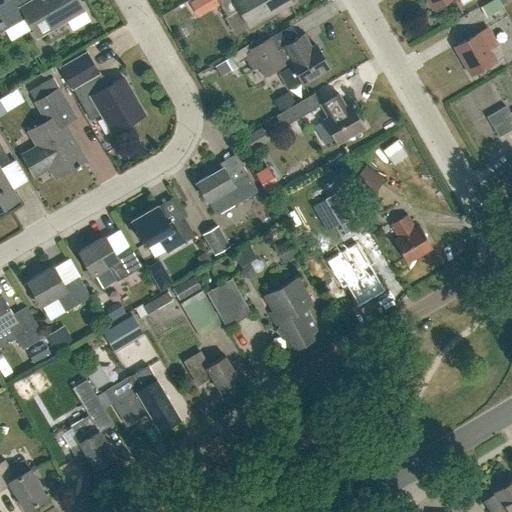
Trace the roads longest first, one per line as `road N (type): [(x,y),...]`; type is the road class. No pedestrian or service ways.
road 1 (residential): [(76,511),(507,256)]
road 2 (residential): [(0,255),(162,161),(182,141),(177,91),(126,0)]
road 3 (residential): [(507,256),(357,0)]
road 4 (tertiary): [(338,511),(511,408)]
